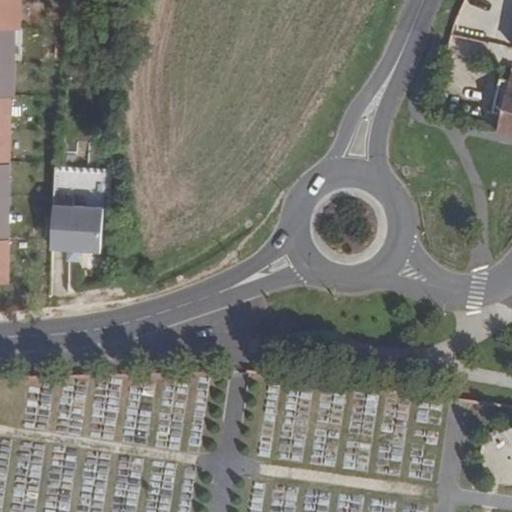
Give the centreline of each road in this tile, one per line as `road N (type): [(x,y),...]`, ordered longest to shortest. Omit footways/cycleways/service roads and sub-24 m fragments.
road 1 (secondary): [(218,292),(104,329),(0,336)]
road 2 (secondary): [(399,56),(315,184)]
road 3 (residential): [(393,258),(435,286),(475,295),(511,269)]
road 4 (secondary): [(382,185),(378,133),(399,56)]
